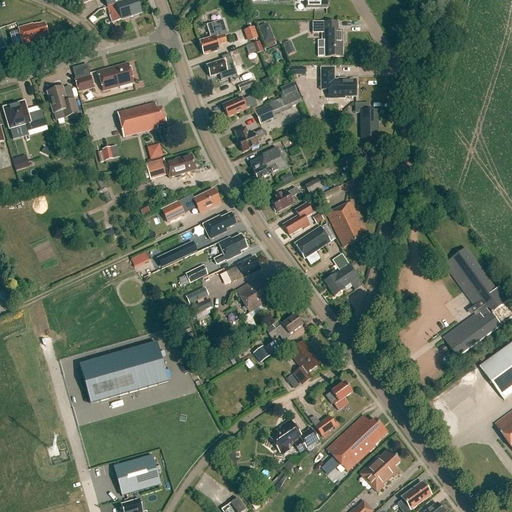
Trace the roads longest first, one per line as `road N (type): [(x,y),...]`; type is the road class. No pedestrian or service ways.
road 1 (unclassified): [(342,340),(229,171),(169,34)]
road 2 (residential): [(342,340),(379,264),(389,185),(421,71)]
road 3 (unknown): [(18,306),(244,193)]
road 4 (track): [(357,360),(241,424),(167,511)]
road 5 (unclassified): [(468,511),(342,340)]
road 6 (unknown): [(70,418),(61,384),(70,361),(161,346),(173,381),(158,396)]
